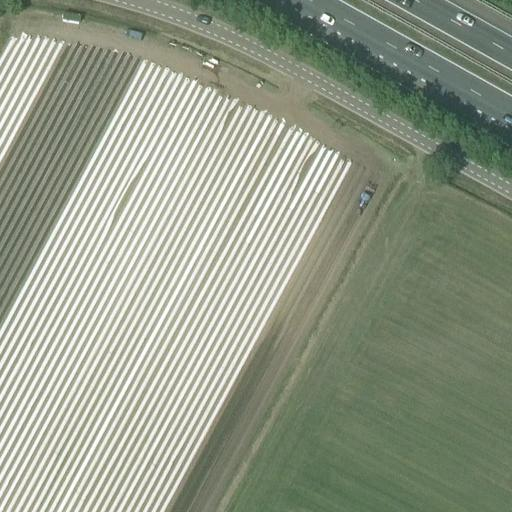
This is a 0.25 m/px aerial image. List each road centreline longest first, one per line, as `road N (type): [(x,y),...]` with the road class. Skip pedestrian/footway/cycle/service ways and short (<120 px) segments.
road 1 (unclassified): [(511,192),(256,49),(130,0)]
road 2 (motorway): [(305,0),(511,114)]
